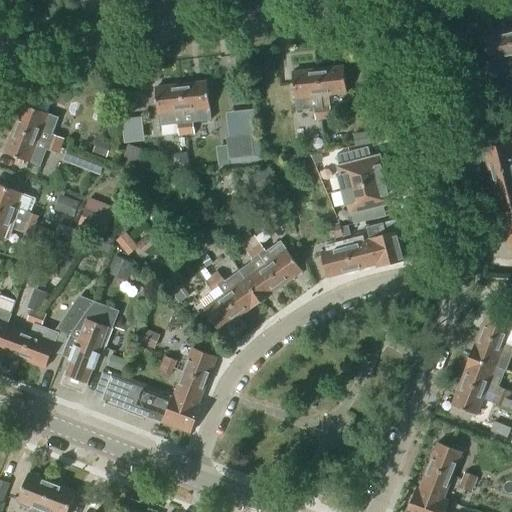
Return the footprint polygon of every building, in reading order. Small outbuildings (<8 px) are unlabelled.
[(509,71),(511,82),(511,47),(508,33),(483,39),(492,75),(509,71)] [(331,120),(330,107),(329,96),(346,94),(343,69),(318,71),(320,97),(322,108),(323,121),(331,120)] [(292,74),(295,100),(296,112),(314,110),(315,122),(323,121),(322,108),(320,97),(318,71),(292,74)] [(192,123),(211,121),(207,83),(181,86),(184,112),(185,124),(192,123)] [(179,138),(187,137),(185,124),(184,112),(181,86),(155,89),(159,127),(177,125),(179,138)] [(499,101),(511,98),(511,86),(496,90),(499,101)] [(38,139),(49,142),(52,136),(58,120),(47,115),(23,106),(14,130),(38,139)] [(506,134),(511,132),(511,119),(503,122),(506,134)] [(187,137),(194,136),(192,123),(185,124),(187,137)] [(38,139),(14,130),(5,154),(40,168),(46,151),(59,155),(61,148),(49,143),(49,142),(38,139)] [(61,148),(64,141),(52,136),(49,142),(49,143),(61,148)] [(251,136),(226,139),(229,160),(253,157),(251,136)] [(102,162),(108,146),(96,142),(90,157),(102,162)] [(490,175),(511,169),(511,142),(483,150),(490,175)] [(139,164),(143,153),(128,148),(124,159),(139,164)] [(362,163),(359,151),(336,157),(341,177),(338,178),(342,192),(384,181),(383,180),(386,180),(382,167),(380,167),(378,159),(362,163)] [(292,172),(305,170),(304,163),(292,165),(292,172)] [(265,194),(278,189),(270,169),(248,178),(252,187),(260,184),(265,194)] [(511,169),(490,175),(496,199),(511,195),(511,169)] [(384,183),(384,181),(342,192),(345,206),(349,205),(355,226),(377,220),(374,208),(390,204),(388,196),(390,195),(387,183),(384,183)] [(0,213),(35,227),(39,218),(16,210),(22,195),(0,186),(0,213)] [(502,224),(511,221),(511,195),(496,199),(502,224)] [(73,219),(79,204),(60,196),(54,211),(73,219)] [(104,237),(116,210),(89,199),(78,226),(104,237)] [(31,237),(35,227),(0,213),(0,240),(3,242),(9,229),(22,234),(31,237)] [(418,214),(404,217),(406,225),(420,222),(418,214)] [(511,248),(511,221),(502,224),(508,249),(511,248)] [(405,263),(395,222),(367,229),(370,241),(377,266),(376,266),(377,270),(405,263)] [(341,229),(340,224),(332,226),(336,240),(344,238),(341,229)] [(65,238),(68,229),(59,225),(55,234),(65,238)] [(348,227),(341,229),(344,238),(350,237),(348,227)] [(85,235),(70,229),(59,255),(75,261),(85,235)] [(110,234),(106,236),(105,239),(107,243),(110,245),(114,243),(115,239),(114,235),(110,234)] [(128,257),(138,249),(134,244),(126,234),(116,242),(128,257)] [(138,249),(139,250),(149,242),(145,236),(134,244),(138,249)] [(254,236),(247,241),(251,247),(258,243),(254,236)] [(108,259),(113,246),(97,241),(92,254),(108,259)] [(247,241),(241,245),(245,252),(251,247),(247,241)] [(370,241),(346,248),(352,273),(374,267),(376,271),(377,270),(376,266),(377,266),(370,241)] [(258,243),(251,247),(265,267),(281,288),(302,273),(280,242),(265,252),(258,243)] [(253,262),(238,273),(260,303),(281,288),(265,267),(251,247),(245,252),(253,262)] [(327,279),(352,273),(346,248),(320,254),(327,279)] [(207,256),(201,260),(206,268),(212,264),(207,256)] [(127,283),(135,266),(115,257),(107,274),(127,283)] [(217,274),(211,278),(218,287),(224,296),(240,318),(260,303),(238,273),(224,284),(217,274)] [(211,278),(205,282),(212,291),(218,287),(211,278)] [(167,283),(168,288),(171,290),(175,289),(178,285),(177,281),(173,279),(169,280),(167,283)] [(219,333),(240,318),(224,296),(203,311),(219,333)] [(40,313),(44,303),(32,298),(28,308),(40,313)] [(82,299),(59,333),(69,337),(86,315),(95,303),(82,299)] [(99,364),(103,353),(119,313),(95,303),(86,315),(69,337),(62,357),(72,361),(65,377),(66,377),(63,384),(83,392),(85,385),(86,385),(95,363),(99,364)] [(0,343),(7,327),(11,315),(0,310),(0,343)] [(34,326),(41,328),(46,316),(31,310),(26,323),(34,326)] [(511,348),(511,320),(489,311),(480,336),(511,348)] [(34,326),(30,336),(21,360),(45,369),(59,335),(41,328),(34,326)] [(0,351),(21,360),(30,336),(7,327),(0,343),(0,351)] [(155,351),(160,337),(144,331),(139,345),(155,351)] [(511,356),(511,348),(480,336),(471,359),(506,373),(511,357),(511,356)] [(198,406),(216,359),(183,346),(174,370),(183,373),(174,397),(198,406)] [(125,374),(129,362),(111,356),(107,368),(125,374)] [(176,362),(163,357),(158,372),(171,378),(176,362)] [(509,401),(511,394),(507,392),(500,389),(506,373),(471,359),(461,383),(509,401)] [(144,417),(154,391),(112,375),(113,374),(104,370),(95,395),(104,399),(103,401),(144,417)] [(509,401),(461,383),(452,407),(476,416),(482,401),(502,407),(511,412),(511,402),(509,401)] [(154,420),(164,395),(154,391),(144,417),(154,420)] [(174,398),(164,395),(154,420),(190,434),(201,407),(198,406),(174,397),(174,398)] [(494,423),(490,432),(507,439),(511,430),(494,423)] [(429,468),(451,477),(460,453),(438,444),(429,468)] [(442,502),(443,501),(442,501),(451,477),(429,468),(420,492),(419,493),(442,502)] [(464,474),(461,481),(474,486),(477,479),(464,474)] [(41,511),(52,484),(28,475),(18,503),(32,508),(30,511),(41,511)] [(0,500),(3,501),(9,485),(0,481),(0,500)] [(471,494),(474,486),(461,481),(459,489),(471,494)] [(68,511),(76,493),(52,484),(41,511),(68,511)] [(317,495),(319,489),(310,486),(308,491),(317,495)] [(419,493),(420,492),(415,490),(406,511),(438,511),(442,502),(419,493)]
